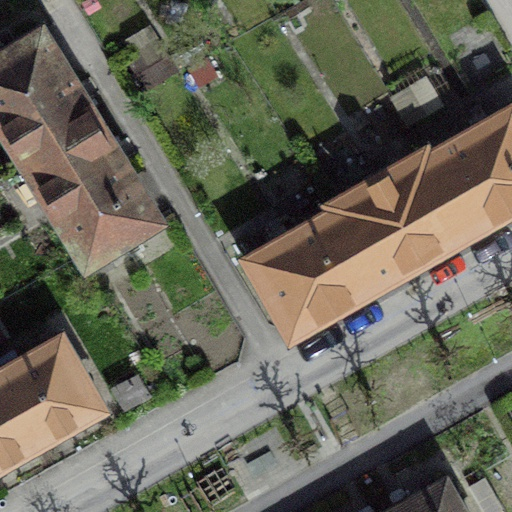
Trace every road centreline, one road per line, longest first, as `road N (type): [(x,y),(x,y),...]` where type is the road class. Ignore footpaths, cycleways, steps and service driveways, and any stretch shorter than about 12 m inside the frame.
road 1 (residential): [(57,0),(284,390)]
road 2 (residential): [(260,511),(511,374)]
road 3 (residential): [(284,390),(511,263)]
road 4 (residential): [(72,511),(284,390)]
